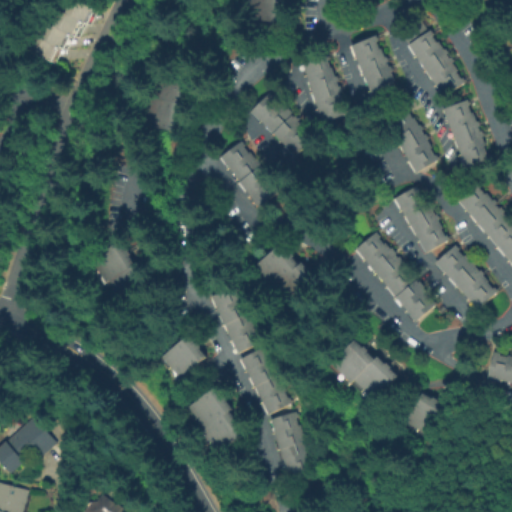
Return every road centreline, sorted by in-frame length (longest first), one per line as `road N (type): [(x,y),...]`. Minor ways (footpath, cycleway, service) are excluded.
road 1 (residential): [(283,511),(249,403),(193,301),(185,183),(228,94),(327,20),(360,20),(395,0)]
road 2 (residential): [(511,318),(447,347),(420,341),(328,252),(250,213),(197,159)]
road 3 (residential): [(124,0),(85,83),(5,320)]
road 4 (residential): [(511,284),(437,190),(400,171),(368,123),(327,20)]
road 5 (tertiary): [(200,511),(118,389),(71,352),(0,318)]
road 6 (residential): [(484,331),(388,209),(357,139)]
road 7 (residential): [(384,10),(446,134)]
